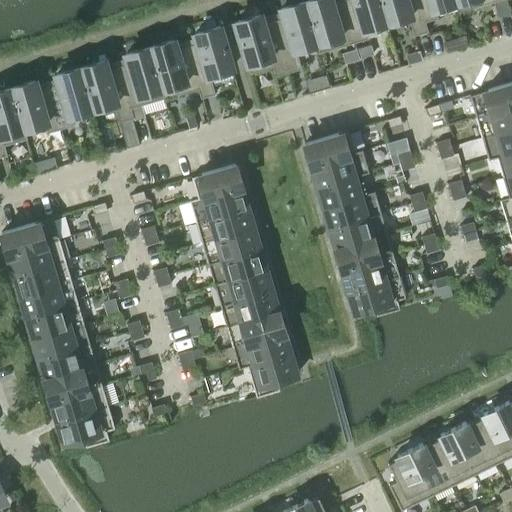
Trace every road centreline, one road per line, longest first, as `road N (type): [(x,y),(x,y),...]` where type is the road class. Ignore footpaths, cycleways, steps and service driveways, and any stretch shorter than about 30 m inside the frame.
road 1 (residential): [(511,47),(0,197)]
road 2 (residential): [(0,421),(13,454),(31,446),(73,511)]
